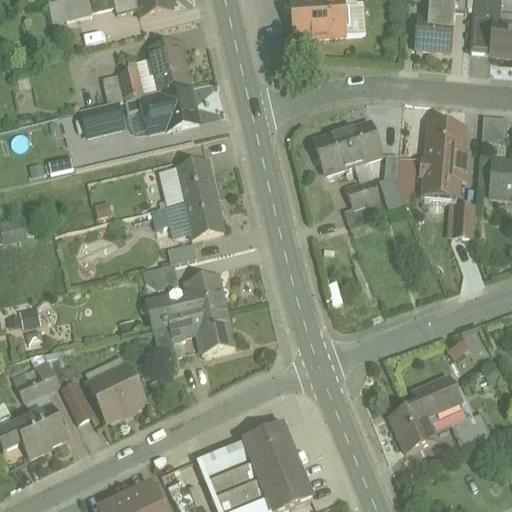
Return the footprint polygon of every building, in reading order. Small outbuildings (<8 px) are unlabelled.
[(80,0),(78,1),(50,7),(55,30),(92,22),(91,18),(115,12),(112,0),(80,0)] [(172,16),(168,0),(112,0),(115,12),(117,21),(138,16),(140,24),(172,16)] [(319,0),(320,2),(316,6),(291,8),(293,46),(345,42),(343,4),(342,4),(341,0),(319,0)] [(430,0),(428,26),(418,25),(415,56),(450,59),(454,17),(455,0),(430,0)] [(467,0),(455,0),(454,17),(466,18),(467,0)] [(502,0),(474,0),(469,58),(490,60),(493,28),(499,29),(502,0)] [(511,29),(499,29),(493,28),(490,60),(490,63),(511,64),(511,29)] [(180,48),(148,55),(150,65),(158,99),(190,91),(180,48)] [(142,103),(136,78),(119,82),(125,107),(142,103)] [(142,103),(125,107),(128,121),(143,117),(149,139),(166,135),(167,136),(199,128),(190,91),(158,99),(142,103)] [(117,109),(82,117),(88,142),(123,134),(117,109)] [(507,126),(483,124),(482,149),(506,150),(507,126)] [(373,132),(343,141),(354,177),(384,168),(373,132)] [(463,136),(429,133),(426,168),(422,168),(421,185),(425,186),(423,209),(456,212),(458,189),(466,189),(468,162),(461,162),(463,136)] [(343,141),(316,149),(326,185),(354,177),(343,141)] [(71,162),(49,167),(52,179),(74,174),(71,162)] [(400,163),(386,162),(385,188),(398,189),(400,163)] [(207,166),(174,174),(179,193),(164,196),(168,214),(183,210),(215,203),(207,166)] [(511,171),(492,169),(489,205),(511,206),(511,171)] [(373,189),(359,193),(365,212),(379,208),(373,189)] [(359,193),(345,197),(351,216),(365,212),(359,193)] [(215,203),(183,210),(192,245),(224,238),(215,203)] [(108,208),(94,211),(96,223),(110,221),(108,208)] [(166,214),(151,217),(156,235),(170,231),(166,214)] [(477,216),(454,215),(452,245),(474,246),(477,216)] [(23,224),(0,227),(0,249),(26,246),(23,224)] [(193,250),(169,256),(173,270),(197,264),(193,250)] [(144,280),(148,298),(179,291),(175,273),(144,280)] [(218,281),(185,289),(188,301),(182,302),(181,300),(177,299),(172,300),(169,303),(169,305),(147,310),(152,334),(168,330),(226,317),(218,281)] [(38,314),(20,317),(23,335),(41,331),(38,314)] [(226,317),(168,330),(173,348),(186,345),(185,342),(197,339),(202,360),(234,353),(226,317)] [(173,348),(168,330),(152,334),(160,365),(176,362),(173,348)] [(466,348),(449,356),(454,365),(470,357),(466,348)] [(46,368),(13,385),(24,408),(58,391),(46,368)] [(127,373),(90,390),(108,427),(144,409),(127,373)] [(417,412),(389,424),(405,460),(434,446),(425,426),(461,411),(449,384),(412,401),(417,412)] [(76,390),(62,397),(78,429),(92,422),(76,390)] [(11,423),(0,428),(0,451),(3,458),(21,449),(29,465),(52,454),(51,452),(67,444),(52,412),(14,430),(11,423)] [(481,419),(451,432),(462,457),(492,444),(481,419)] [(246,445),(241,447),(242,450),(197,468),(214,511),(303,511),(317,507),(302,472),(309,470),(307,464),(304,458),(298,461),(285,430),(246,445)] [(161,511),(152,490),(128,502),(121,506),(121,505),(106,511),(161,511)]
